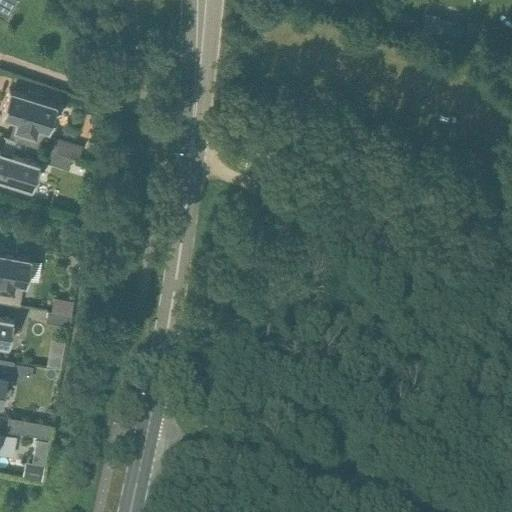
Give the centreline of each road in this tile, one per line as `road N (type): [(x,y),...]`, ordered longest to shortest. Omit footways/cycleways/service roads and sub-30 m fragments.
road 1 (tertiary): [(201,0),(195,124),(149,429)]
road 2 (track): [(511,309),(452,287),(404,230),(191,151)]
road 3 (unclassified): [(430,511),(149,429)]
